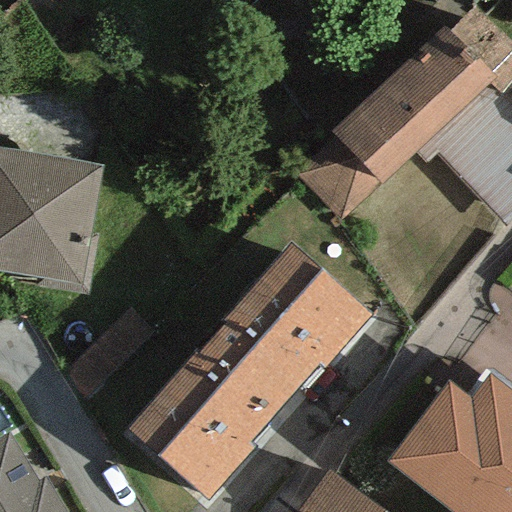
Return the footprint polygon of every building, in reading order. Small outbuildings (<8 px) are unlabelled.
[(511,44),(469,4),(443,30),(501,85),(511,73),(511,44)] [(440,27),(330,131),(336,135),(380,185),(491,81),(440,27)] [(336,135),(293,172),(337,222),(380,185),(336,135)] [(0,170),(0,290),(73,304),(95,188),(0,170)] [(370,314),(281,239),(119,432),(207,506),(370,314)] [(451,380),(387,464),(451,511),(511,511),(511,394),(485,374),(469,394),(451,380)] [(5,429),(0,431),(0,511),(66,511),(47,480),(39,485),(5,429)] [(351,511),(314,491),(302,511),(351,511)]
